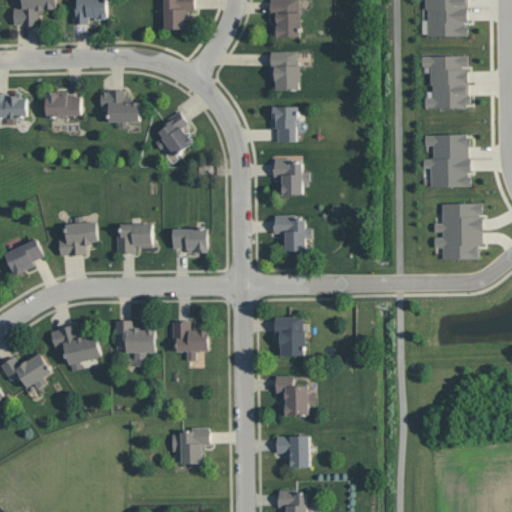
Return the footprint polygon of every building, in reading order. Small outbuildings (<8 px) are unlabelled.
[(57,0),(58,6),(55,6),(55,9),(44,9),(44,11),(39,12),(39,24),(24,24),(24,22),(15,23),(15,6),(24,6),(23,0),(57,0)] [(108,0),(109,16),(95,17),(95,15),(90,16),(90,23),(74,23),(74,4),(77,4),(77,0),(108,0)] [(165,0),(166,28),(189,28),(189,10),(196,10),(195,0),(165,0)] [(301,0),(271,0),(272,15),(277,15),(277,36),(302,36),(301,0)] [(426,0),(427,35),(469,35),(468,0),(426,0)] [(275,89),(301,89),(300,50),(274,50),(275,89)] [(426,107),(470,106),(469,55),(423,55),(424,72),(432,72),(432,93),(426,93),(426,107)] [(140,100),(141,120),(127,120),(128,127),(120,127),(120,120),(111,121),(110,106),(102,106),(102,90),(110,90),(109,89),(126,89),(126,95),(136,95),(136,101),(140,100)] [(28,97),(29,115),(18,115),(18,117),(8,117),(8,115),(0,115),(0,92),(9,92),(10,94),(13,94),(13,95),(16,95),(16,91),(22,91),(22,97),(28,97)] [(83,95),(83,114),(68,114),(65,117),(61,117),(61,115),(48,115),(47,91),(58,91),(58,93),(69,93),(69,94),(83,95)] [(298,140),(298,105),(274,105),(275,128),(279,128),(279,140),(298,140)] [(168,144),(176,155),(195,142),(184,126),(189,122),(182,112),(158,128),(164,136),(157,141),(162,148),(168,144)] [(432,186),(471,185),(471,133),(427,134),(427,144),(434,144),(434,158),(425,158),(425,167),(431,167),(432,186)] [(305,193),(304,180),(312,180),(311,170),(304,171),(304,161),(291,162),(291,157),(275,157),(276,176),(283,176),(284,194),(305,193)] [(444,258),(480,258),(480,245),(484,245),(484,202),(443,202),(443,222),(436,222),(436,231),(443,231),(443,236),(436,236),(436,246),(444,246),(444,258)] [(286,250),(310,250),(310,237),(314,237),(314,227),(307,227),(307,218),(298,218),(298,214),(276,214),(276,232),(286,232),(286,250)] [(98,220),(99,240),(92,241),(92,244),(86,244),(86,253),(70,255),(70,253),(63,253),(61,238),(68,237),(67,223),(76,222),(76,216),(84,215),(84,221),(98,220)] [(154,223),(154,246),(136,246),(136,252),(121,252),(121,250),(118,250),(118,233),(123,233),(122,223),(154,223)] [(209,228),(210,251),(188,251),(188,246),(175,246),(175,228),(209,228)] [(37,238),(46,255),(33,261),(36,265),(16,274),(6,252),(37,238)] [(276,316),(277,333),(282,333),(282,355),(306,354),(306,316),(276,316)] [(157,327),(157,350),(147,351),(146,358),(135,358),(135,351),(128,351),(128,347),(117,347),(117,319),(134,319),(134,327),(140,327),(140,329),(146,329),(146,327),(157,327)] [(210,349),(197,350),(197,359),(188,359),(188,350),(179,350),(179,341),(174,341),(174,320),(182,320),(182,319),(191,319),(192,329),(210,329),(210,349)] [(97,334),(103,355),(81,360),(83,367),(74,370),(72,363),(70,364),(65,343),(56,346),(52,330),(60,329),(59,327),(75,323),(79,337),(84,335),(84,337),(97,334)] [(53,371),(44,376),(48,381),(39,387),(36,383),(29,387),(21,374),(12,380),(2,364),(17,355),(23,363),(41,351),(53,371)] [(286,415),(310,414),(310,403),(317,403),(317,392),(310,392),(310,384),(296,385),(295,374),(277,375),(278,392),(286,391),(286,415)] [(204,462),(203,444),(212,444),(211,426),(192,426),(192,431),(173,432),(174,450),(183,450),(183,463),(204,462)] [(311,434),(278,435),(278,452),(289,452),(290,466),(312,466),(311,434)] [(308,511),(309,492),(294,492),(294,488),(280,488),(280,507),(286,507),(285,511),(308,511)]
